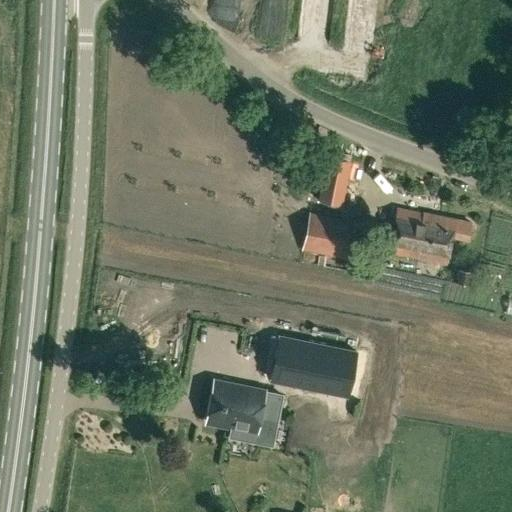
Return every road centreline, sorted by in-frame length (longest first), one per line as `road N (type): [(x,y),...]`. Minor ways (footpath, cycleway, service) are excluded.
road 1 (unclassified): [(41,511),(65,367),(85,0)]
road 2 (secondary): [(9,511),(55,86),(55,0)]
road 3 (unclassified): [(511,193),(308,113),(166,0)]
